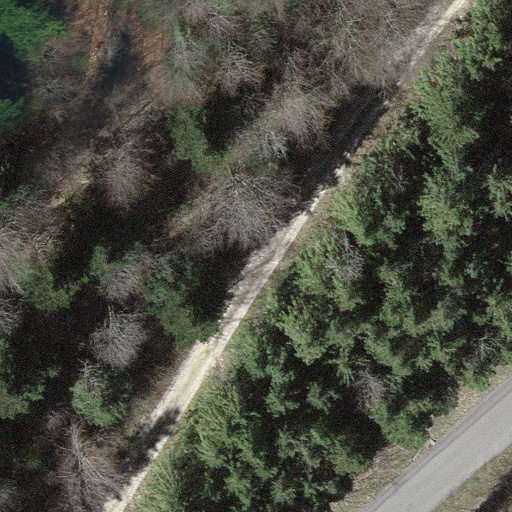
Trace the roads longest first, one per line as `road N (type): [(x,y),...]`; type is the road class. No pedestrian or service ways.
road 1 (track): [(111,511),(270,249),(455,0)]
road 2 (tertiary): [(405,511),(511,410)]
